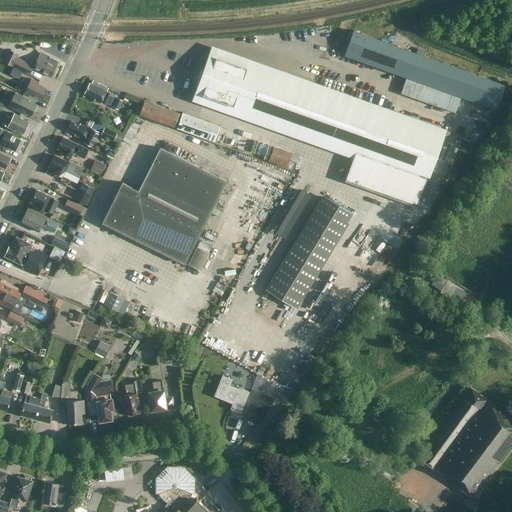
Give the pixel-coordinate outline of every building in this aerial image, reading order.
[(353,30),(346,50),(408,72),(401,93),(455,112),(463,91),(497,104),(504,84),(353,30)] [(214,48),(195,99),(204,102),(354,156),(345,180),(417,206),(427,176),(444,130),(385,109),(214,48)] [(49,58),(39,54),(36,61),(33,59),(30,64),(17,57),(18,55),(9,50),(3,61),(30,75),(33,68),(50,77),(58,61),(49,57),(49,58)] [(32,94),(40,98),(45,87),(38,83),(39,82),(31,78),(29,83),(23,80),(18,89),(24,92),(32,96),(32,94)] [(102,101),(110,105),(115,95),(107,91),(108,88),(93,80),(91,83),(90,83),(85,93),(95,98),(94,100),(101,103),(102,101)] [(24,112),(31,115),(37,105),(29,101),(30,100),(17,93),(10,106),(16,109),(23,113),(24,112)] [(112,106),(118,109),(122,100),(117,97),(112,106)] [(139,114),(174,127),(214,141),(220,125),(182,112),(181,115),(179,114),(179,113),(144,101),(139,114)] [(15,129),(23,133),(28,122),(21,118),(21,117),(14,113),(12,117),(6,114),(1,124),(7,127),(14,130),(15,129)] [(67,129),(77,134),(77,136),(84,139),(83,142),(92,146),(99,132),(90,127),(89,128),(80,124),(79,125),(71,121),(67,129)] [(119,130),(125,127),(121,121),(116,125),(119,130)] [(135,132),(139,125),(132,121),(128,129),(135,132)] [(122,135),(104,126),(100,134),(113,140),(114,139),(119,142),(122,135)] [(6,146),(14,150),(20,139),(12,135),(12,134),(0,127),(0,144),(5,148),(6,146)] [(130,143),(133,136),(126,132),(122,140),(130,143)] [(84,158),(88,149),(63,137),(57,148),(64,152),(64,153),(71,157),(73,153),(84,158)] [(273,147),(268,145),(263,158),(268,160),(294,169),(299,156),(273,147)] [(185,264),(226,180),(160,147),(138,190),(122,182),(102,222),(185,264)] [(0,165),(5,168),(10,158),(0,152),(0,165)] [(70,161),(69,162),(54,155),(49,166),(56,170),(54,172),(62,176),(65,170),(82,178),(86,170),(70,161)] [(101,175),(104,168),(106,164),(95,159),(90,170),(95,172),(101,175)] [(72,198),(87,205),(95,188),(81,181),(72,198)] [(303,186),(282,233),(293,238),(313,191),(303,186)] [(55,208),(59,200),(50,196),(37,190),(31,201),(39,205),(38,207),(44,210),(44,209),(53,213),(55,208)] [(297,308),(354,215),(322,195),(265,289),(297,308)] [(63,208),(79,216),(84,206),(68,198),(63,208)] [(211,212),(220,216),(223,211),(214,207),(211,212)] [(54,232),(57,225),(58,223),(46,217),(46,216),(28,208),(21,223),(38,231),(41,226),(54,232)] [(49,233),(46,238),(57,244),(60,239),(49,233)] [(20,267),(37,275),(47,254),(31,247),(32,244),(16,236),(11,246),(9,246),(4,256),(22,264),(20,267)] [(59,260),(64,250),(54,245),(49,255),(59,260)] [(0,280),(0,303),(19,313),(24,303),(40,311),(43,306),(35,302),(34,302),(19,295),(21,289),(1,279),(0,281),(0,280)] [(21,289),(19,295),(34,302),(35,302),(43,306),(47,298),(48,295),(41,292),(39,291),(24,284),(21,289)] [(103,304),(123,314),(129,301),(110,291),(103,304)] [(20,326),(24,318),(24,317),(10,310),(6,319),(20,326)] [(80,323),(84,313),(76,310),(72,320),(80,323)] [(108,328),(111,320),(103,316),(99,325),(108,328)] [(94,352),(104,357),(110,346),(100,340),(94,352)] [(137,363),(141,356),(135,352),(130,358),(137,363)] [(286,387),(293,377),(276,367),(270,377),(286,387)] [(23,375),(24,371),(19,369),(17,373),(16,373),(12,388),(19,390),(24,375),(23,375)] [(100,381),(102,377),(94,373),(87,385),(85,389),(87,401),(94,400),(96,415),(99,414),(100,420),(111,418),(109,408),(112,408),(111,398),(114,397),(111,379),(103,381),(103,383),(100,381)] [(234,408),(240,410),(248,391),(240,388),(239,389),(229,385),(231,379),(223,376),(215,395),(224,398),(226,393),(233,396),(231,401),(234,402),(232,406),(231,407),(234,408)] [(133,415),(134,413),(134,412),(139,412),(136,392),(142,391),(140,379),(134,380),(134,383),(125,384),(127,394),(122,395),(126,414),(127,414),(129,415),(133,415)] [(0,380),(0,408),(7,410),(10,397),(12,391),(3,389),(5,382),(0,380)] [(30,382),(24,380),(21,391),(27,393),(30,382)] [(164,399),(162,380),(152,381),(154,392),(149,392),(145,393),(146,403),(150,403),(152,412),(161,411),(160,408),(172,406),(171,398),(164,399)] [(70,389),(69,381),(63,381),(61,384),(61,386),(60,398),(60,402),(65,401),(67,401),(68,423),(81,423),(81,412),(84,412),(83,400),(80,400),(78,400),(77,399),(77,390),(70,391),(70,389)] [(60,398),(61,386),(55,384),(51,397),(60,398)] [(503,412),(471,387),(465,395),(463,394),(418,455),(421,458),(420,459),(471,497),(471,496),(474,498),(511,447),(511,398),(505,408),(506,409),(503,412)] [(38,405),(42,392),(40,398),(30,395),(30,396),(26,395),(24,401),(20,414),(35,418),(38,405)] [(48,394),(42,392),(38,405),(35,418),(49,422),(53,409),(44,407),(48,394)] [(210,511),(196,498),(192,502),(188,500),(191,495),(193,489),(193,485),(193,481),(191,475),(188,472),(185,469),(179,467),(175,467),(171,467),(165,469),(162,472),(159,475),(157,481),(156,485),(157,489),(159,495),(162,498),(167,502),(165,504),(163,507),(161,510),(159,511),(210,511)] [(24,478),(18,476),(9,505),(16,508),(20,497),(25,499),(31,481),(30,480),(31,478),(24,476),(24,478)] [(58,483),(43,481),(40,502),(55,504),(55,503),(56,503),(63,504),(65,491),(57,490),(58,483)] [(466,511),(471,511),(478,504),(467,495),(459,506),(466,511)] [(6,511),(9,503),(3,501),(0,511),(6,511)]
